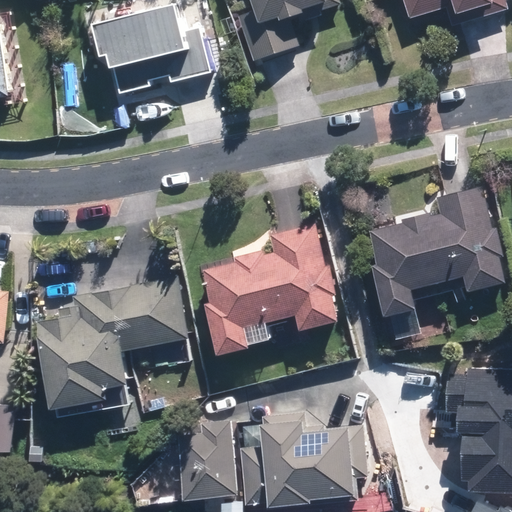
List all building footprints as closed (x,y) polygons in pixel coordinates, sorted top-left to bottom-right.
[(248,0),(251,9),(236,14),(251,60),(297,46),(289,20),(294,18),(296,22),(319,14),(318,10),(339,3),(337,0),(248,0)] [(506,9),(502,0),(400,0),(406,18),(444,7),(450,26),(506,9)] [(177,32),(171,3),(87,23),(95,56),(103,54),(106,67),(111,66),(117,92),(147,85),(146,79),(167,74),(168,80),(208,71),(198,27),(177,32)] [(490,229),(479,186),(434,197),(438,214),(428,216),(428,212),(399,219),(400,223),(367,230),(376,268),(369,265),(380,317),(412,310),(408,289),(461,276),(464,292),(503,283),(497,258),(501,256),(494,227),(490,229)] [(323,266),(313,223),(268,233),(272,252),(263,254),(261,249),(232,257),(233,261),(200,270),(208,302),(201,304),(213,355),(244,348),(240,327),(292,315),(295,330),(334,321),(329,295),(333,294),(327,265),(323,266)] [(46,410),(102,399),(100,387),(122,384),(117,351),(188,337),(176,276),(71,296),(72,306),(55,308),(57,317),(34,321),(37,335),(34,336),(46,410)] [(511,369),(465,368),(465,374),(445,374),(443,412),(453,412),(452,434),(458,434),(457,480),(465,481),(464,491),(511,492),(511,369)] [(0,397),(0,446),(14,447),(17,398),(0,397)] [(304,426),(303,412),(260,416),(261,424),(255,424),(258,447),(238,448),(243,505),(264,504),(264,508),(356,500),(354,478),(365,477),(360,424),(327,427),(327,429),(321,429),(322,425),(304,426)] [(235,494),(228,420),(199,423),(200,433),(173,435),(179,499),(235,494)] [(242,511),(241,501),(218,504),(219,511),(242,511)]
